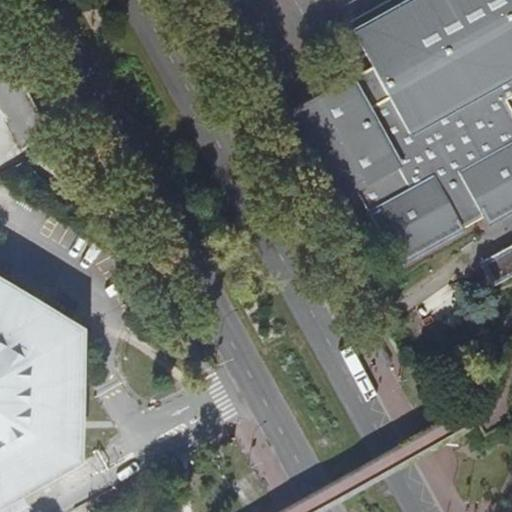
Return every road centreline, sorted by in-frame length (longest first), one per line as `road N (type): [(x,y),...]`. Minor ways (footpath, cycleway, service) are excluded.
road 1 (secondary): [(39,0),(325,511)]
road 2 (secondary): [(419,511),(140,0)]
